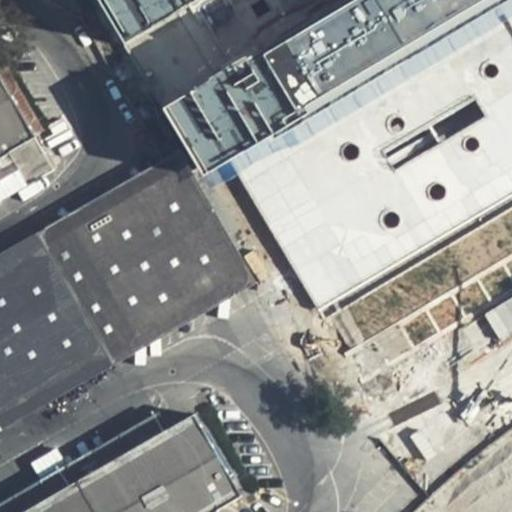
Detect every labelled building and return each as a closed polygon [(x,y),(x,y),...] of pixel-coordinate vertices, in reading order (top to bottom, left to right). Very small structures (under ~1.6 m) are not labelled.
[(96,0),(124,45),(199,0),(344,0),(161,108),(201,176),(231,159),(498,0),(96,0)] [(511,191),(511,0),(498,0),(231,159),(319,307),(511,191)] [(0,156),(31,138),(0,85),(0,156)] [(37,235),(0,256),(0,432),(114,368),(204,315),(146,214),(127,183),(37,235)] [(458,362),(511,331),(511,296),(443,336),(458,362)] [(197,416),(26,511),(224,511),(245,500),(197,416)]
